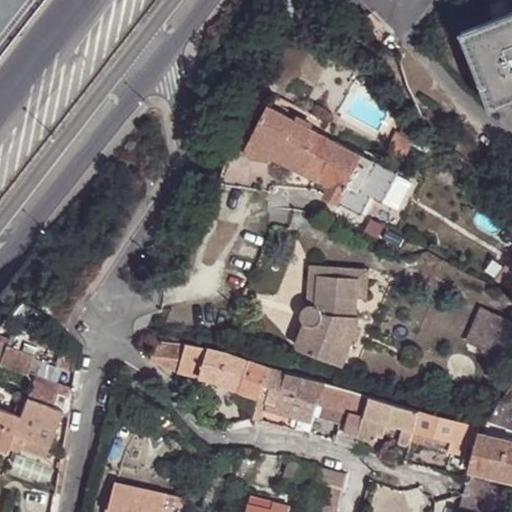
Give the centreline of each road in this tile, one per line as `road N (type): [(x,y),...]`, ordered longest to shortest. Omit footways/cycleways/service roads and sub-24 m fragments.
road 1 (unclassified): [(105,320),(220,438),(260,432),(435,479)]
road 2 (residential): [(152,47),(180,102),(185,171),(117,278),(105,320)]
road 3 (residential): [(0,248),(152,47)]
road 4 (residential): [(105,320),(69,511)]
road 5 (trunk): [(0,104),(81,0)]
